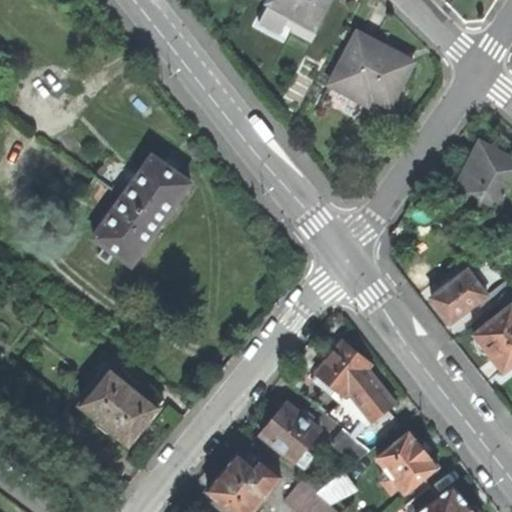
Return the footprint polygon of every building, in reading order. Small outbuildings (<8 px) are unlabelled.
[(316,28),(329,0),(271,0),(269,5),(316,28)] [(389,107),(412,63),(390,52),(357,34),(329,87),(367,107),(371,98),(389,107)] [(511,201),(511,160),(481,144),(468,169),(456,194),(477,204),(474,211),(501,225),(511,201)] [(150,242),(191,183),(171,169),(153,156),(141,173),(135,168),(97,222),(104,227),(94,241),(132,268),(150,242)] [(94,217),(127,169),(104,163),(82,193),(94,217)] [(484,314),(511,292),(511,277),(511,276),(487,295),(468,270),(432,300),(441,311),(451,324),(476,304),(484,314)] [(511,304),(475,336),(475,346),(481,354),(492,357),(498,365),(504,373),(511,366),(511,304)] [(349,395),(373,424),(395,406),(368,372),(372,365),(344,344),(339,350),(334,347),(329,352),(325,358),(329,361),(316,376),(318,377),(345,400),(349,395)] [(158,408),(163,401),(149,391),(145,397),(110,370),(80,407),(95,420),(97,426),(108,434),(111,432),(129,446),(147,424),(159,409),(158,408)] [(368,428),(373,424),(349,395),(345,400),(318,377),(315,381),(368,428)] [(261,436),(296,463),(322,433),(288,403),(276,418),(261,436)] [(331,446),(353,465),(370,452),(343,431),(331,446)] [(401,489),(412,502),(431,486),(426,479),(439,469),(425,451),(411,433),(378,458),(390,475),(382,482),(393,496),(401,489)] [(232,511),(252,511),(280,478),(260,461),(254,467),(248,462),(239,455),(237,457),(231,458),(225,464),(225,472),(210,492),(232,511)] [(250,459),(248,462),(254,467),(260,461),(253,456),(250,459)] [(329,504),(360,482),(350,468),(317,494),(329,504)] [(294,511),(334,511),(298,483),(282,502),(294,511)] [(481,511),(479,510),(472,509),(465,501),(455,488),(442,499),(431,486),(412,502),(408,505),(413,511),(481,511)]
